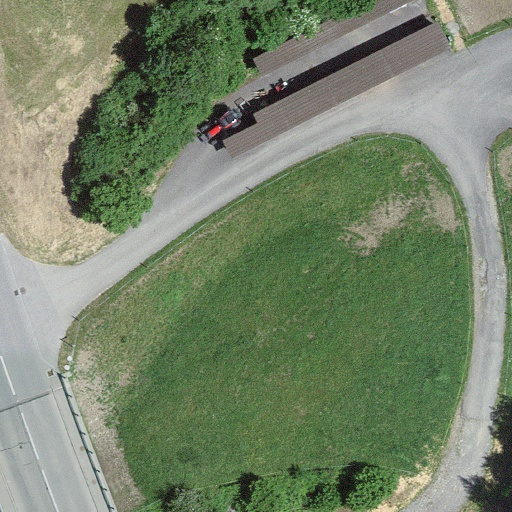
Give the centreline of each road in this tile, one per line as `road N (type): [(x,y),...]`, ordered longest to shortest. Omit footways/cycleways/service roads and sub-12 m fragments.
road 1 (track): [(415,96),(474,178),(496,286),(482,446),(435,511)]
road 2 (secondary): [(0,345),(61,511)]
